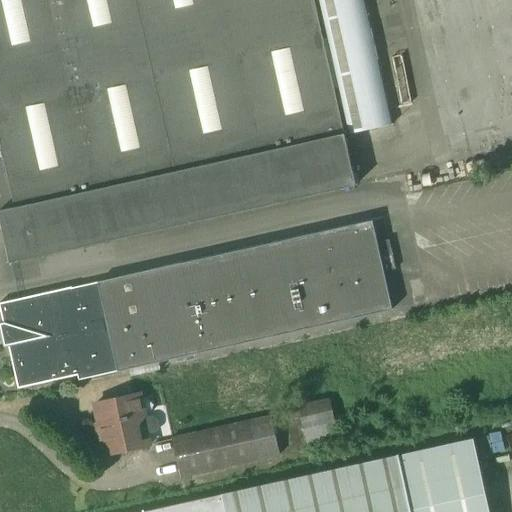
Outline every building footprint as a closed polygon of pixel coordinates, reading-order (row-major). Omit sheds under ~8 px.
[(0,0),(0,216),(10,263),(356,186),(334,88),(338,87),(348,133),(392,124),(364,0),(0,0)] [(19,388),(79,375),(80,380),(140,367),(142,374),(161,370),(159,362),(393,309),(385,271),(395,268),(389,239),(378,242),(373,219),(100,281),(19,299),(0,303),(0,305),(4,323),(0,323),(0,327),(1,330),(0,329),(0,331),(2,341),(3,341),(5,347),(9,346),(19,388)] [(149,446),(138,394),(96,404),(105,446),(118,443),(120,451),(114,452),(115,453),(149,446)] [(329,398),(299,404),(309,448),(339,442),(329,398)] [(180,477),(258,460),(281,455),(272,416),(172,439),(180,477)] [(490,511),(474,438),(398,455),(143,511),(490,511)]
